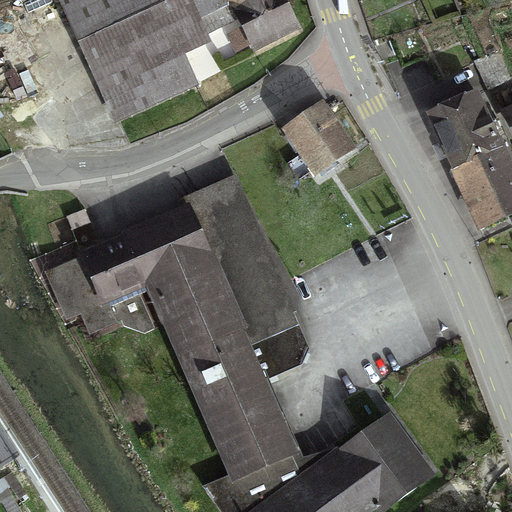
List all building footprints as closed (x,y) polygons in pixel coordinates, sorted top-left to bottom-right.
[(53,0),(111,126),(191,90),(176,58),(205,45),(202,39),(231,26),(224,11),(219,0),(53,0)] [(219,0),(224,11),(232,8),(244,33),(239,35),(248,55),(293,35),(285,17),(276,21),(266,0),(219,0)] [(511,170),(477,92),(428,114),(479,229),(511,213),(511,170)] [(321,100),(281,129),(317,178),(357,150),(321,100)] [(186,214),(242,345),(296,322),(234,179),(180,202),(186,214)] [(348,206),(312,226),(330,258),(366,237),(348,206)] [(242,345),(186,214),(144,232),(55,269),(74,313),(144,284),(227,480),(288,455),(242,345)] [(227,480),(205,493),(218,511),(375,511),(426,476),(383,420),(303,475),(288,455),(227,480)] [(0,430),(0,468),(17,458),(0,430)] [(38,511),(13,471),(5,476),(27,511),(38,511)]
